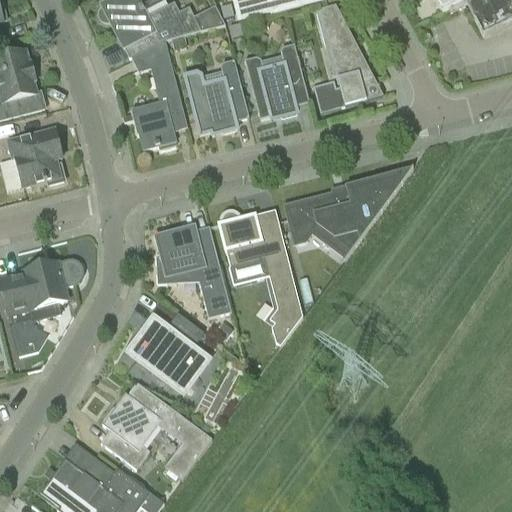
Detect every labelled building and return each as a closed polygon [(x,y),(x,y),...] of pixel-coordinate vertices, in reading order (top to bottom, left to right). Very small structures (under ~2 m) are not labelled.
[(99,19),(99,20),(99,21),(99,22),(100,22),(100,23),(100,24),(101,24),(102,25),(103,26),(104,26),(105,26),(106,26),(107,26),(108,26),(109,26),(112,30),(114,28),(118,35),(116,36),(115,37),(129,63),(131,63),(164,45),(170,44),(183,40),(201,36),(224,30),(222,26),(214,11),(194,21),(188,11),(179,16),(174,6),(146,21),(135,0),(117,0),(101,8),(103,13),(102,13),(101,14),(100,15),(100,16),(99,16),(99,17),(99,18),(99,19)] [(232,0),(238,22),(268,14),(268,13),(272,12),(273,17),(283,15),(302,10),(299,0),(232,0)] [(447,13),(464,4),(472,0),(433,0),(441,16),(447,13)] [(511,0),(472,0),(464,4),(482,40),(511,24),(511,0)] [(335,11),(335,9),(314,15),(324,50),(327,49),(339,91),(335,92),(333,85),(312,90),(319,117),(382,100),(382,99),(366,103),(361,85),(372,82),(373,82),(346,30),(341,31),(335,11)] [(231,10),(218,13),(222,26),(234,23),(231,10)] [(239,28),(228,31),(231,43),(242,40),(239,28)] [(183,40),(170,44),(173,55),(186,51),(183,40)] [(187,132),(164,45),(131,63),(138,77),(139,77),(139,76),(150,70),(160,108),(130,116),(136,140),(139,139),(143,154),(158,150),(159,154),(174,150),(172,139),(171,133),(177,132),(178,135),(187,132)] [(295,111),(308,107),(293,49),(282,52),(280,56),(283,69),(263,74),(260,64),(256,62),(244,65),(259,124),(273,121),(272,119),(279,117),(279,119),(280,122),(296,118),(295,115),(296,115),(296,114),(295,111)] [(0,101),(0,124),(44,113),(40,96),(35,98),(32,86),(35,85),(31,68),(28,68),(28,67),(30,66),(27,57),(25,57),(25,56),(0,62),(0,98),(1,101),(0,101)] [(219,132),(220,138),(237,133),(235,126),(248,123),(233,65),(222,68),(220,71),(223,84),(202,89),(200,79),(196,77),(184,80),(199,139),(213,136),(212,134),(219,132)] [(61,163),(59,154),(54,134),(7,146),(12,163),(14,162),(22,193),(47,186),(48,189),(63,185),(59,170),(56,170),(55,165),(61,163)] [(317,228),(352,254),(412,172),(411,172),(408,176),(348,192),(348,195),(344,196),(344,199),(337,200),(337,198),(285,211),(295,247),(304,245),(317,228)] [(220,227),(220,228),(218,229),(229,272),(264,264),(277,314),(269,325),(275,348),(279,351),(302,321),(279,234),(274,215),(253,220),(253,223),(242,226),(242,223),(240,224),(239,222),(238,220),(236,218),(235,217),(234,217),(231,216),(229,216),(228,216),(226,217),(224,218),(222,219),(221,221),(221,222),(220,223),(220,225),(220,227)] [(183,238),(182,234),(155,241),(160,260),(155,262),(156,271),(155,271),(156,289),(198,287),(209,323),(232,317),(208,231),(183,238)] [(22,278),(0,284),(0,294),(7,321),(8,320),(18,361),(37,356),(46,341),(32,333),(30,322),(57,315),(56,308),(67,305),(64,292),(75,289),(76,288),(77,288),(77,287),(78,286),(79,286),(80,285),(80,284),(81,283),(81,282),(82,281),(82,280),(82,279),(82,278),(82,277),(82,276),(82,274),(81,273),(81,272),(81,271),(80,271),(79,270),(79,269),(78,268),(77,267),(76,267),(75,266),(74,266),(73,266),(72,265),(71,265),(70,265),(69,265),(58,268),(57,266),(47,269),(21,276),(22,278)] [(131,357),(182,395),(205,365),(191,355),(203,338),(177,318),(165,335),(161,331),(155,339),(148,334),(131,357)] [(222,327),(214,337),(226,345),(233,335),(222,327)] [(113,438),(104,451),(135,474),(149,456),(142,451),(158,430),(181,448),(164,471),(168,474),(177,481),(181,484),(211,443),(137,388),(127,401),(132,405),(124,415),(116,410),(101,429),(113,438)] [(116,473),(114,476),(112,479),(105,474),(106,472),(82,455),(71,469),(65,464),(55,478),(57,480),(52,486),(50,484),(39,498),(58,511),(139,511),(140,511),(159,511),(163,507),(116,473)] [(168,474),(164,479),(174,486),(177,481),(168,474)]
